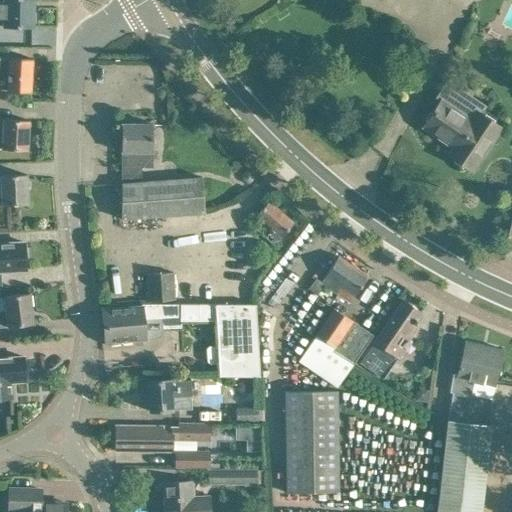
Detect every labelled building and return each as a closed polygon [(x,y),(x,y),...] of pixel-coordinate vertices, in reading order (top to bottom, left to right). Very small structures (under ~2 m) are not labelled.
[(0,0),(0,24),(3,24),(3,26),(33,27),(33,22),(35,22),(35,13),(33,13),(33,0),(0,0)] [(9,59),(0,58),(0,99),(6,100),(7,91),(30,92),(32,60),(9,59)] [(503,129),(495,124),(481,115),(486,107),(447,81),(435,100),(441,103),(435,112),(434,111),(432,113),(433,114),(424,127),(454,148),(449,154),(474,171),(503,129)] [(0,148),(26,150),(28,120),(0,118),(0,148)] [(152,167),(152,124),(121,124),(121,182),(141,182),(141,167),(152,167)] [(25,174),(5,175),(1,176),(2,190),(0,190),(0,205),(27,204),(25,174)] [(120,219),(204,213),(201,177),(141,182),(121,182),(120,219)] [(269,201),(256,217),(262,222),(257,228),(276,244),(294,223),(269,201)] [(0,287),(1,288),(10,287),(9,286),(1,287),(0,271),(26,270),(25,242),(0,243),(0,287)] [(350,302),(368,276),(338,256),(320,282),(315,278),(308,289),(317,295),(324,285),(350,302)] [(172,272),(147,274),(149,301),(174,300),(172,272)] [(29,293),(9,295),(3,296),(5,311),(0,311),(0,327),(33,324),(29,293)] [(403,300),(391,316),(374,342),(375,342),(361,362),(384,378),(403,350),(397,346),(403,337),(408,340),(418,325),(416,323),(418,321),(416,319),(421,312),(403,300)] [(181,328),(181,321),(180,304),(140,304),(140,306),(114,308),(102,309),(105,343),(146,339),(143,319),(162,318),(162,329),(181,328)] [(180,304),(181,321),(215,321),(217,347),(209,347),(206,350),(207,362),(209,365),(218,364),(219,376),(259,376),(255,304),(180,304)] [(337,387),(353,364),(373,335),(334,308),(298,361),(337,387)] [(437,511),(479,511),(489,426),(466,421),(470,394),(491,399),(494,386),(495,386),(503,350),(464,341),(456,374),(453,374),(450,392),(452,392),(448,419),(444,457),(437,511)] [(10,382),(26,381),(24,357),(8,359),(8,360),(0,361),(0,359),(0,399),(11,398),(10,382)] [(171,379),(147,380),(149,412),(191,410),(190,379),(171,380),(171,379)] [(339,492),(337,410),(337,390),(284,391),(286,493),(339,492)] [(258,407),(236,408),(236,421),(258,420),(258,407)] [(207,469),(208,469),(209,452),(183,452),(184,441),(209,442),(210,424),(177,423),(177,426),(165,425),(165,427),(116,425),(115,450),(175,452),(174,468),(207,468),(207,469)] [(208,469),(207,469),(207,484),(257,485),(257,470),(208,469)] [(193,481),(183,481),(163,483),(165,511),(210,511),(210,495),(195,495),(193,481)] [(9,489),(8,509),(8,511),(66,511),(67,503),(41,503),(41,490),(9,489)]
